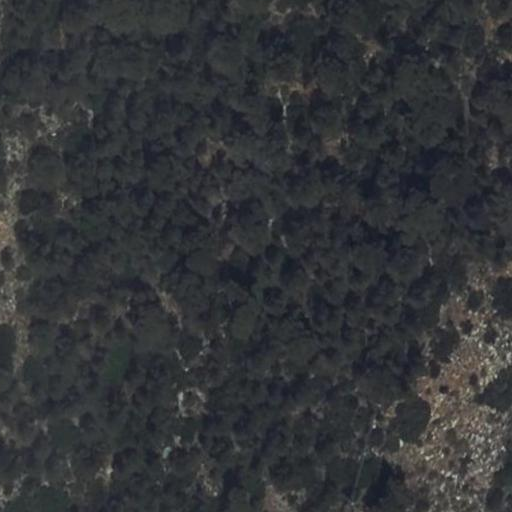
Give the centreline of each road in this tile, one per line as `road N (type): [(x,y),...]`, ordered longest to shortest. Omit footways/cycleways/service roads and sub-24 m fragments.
road 1 (primary): [(511,370),(429,511)]
road 2 (primary): [(0,388),(13,438),(51,511)]
